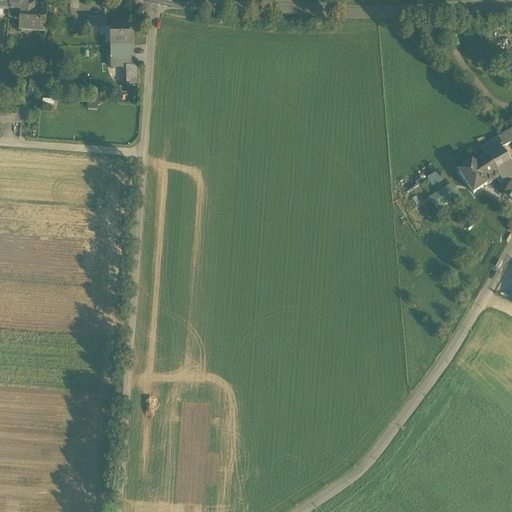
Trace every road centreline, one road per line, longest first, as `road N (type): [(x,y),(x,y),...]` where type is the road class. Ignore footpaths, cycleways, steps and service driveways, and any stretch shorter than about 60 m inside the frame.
road 1 (residential): [(154,0),(118,511)]
road 2 (residential): [(511,246),(441,365),(361,471),(299,511)]
road 3 (secondary): [(511,5),(336,13),(177,0)]
road 4 (track): [(143,153),(0,142)]
